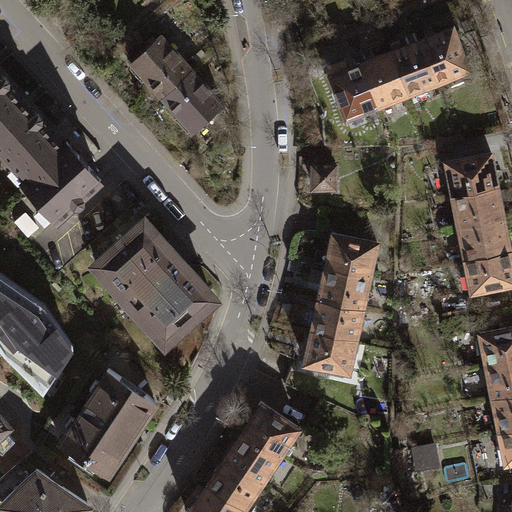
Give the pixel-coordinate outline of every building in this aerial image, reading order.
[(425,35),(442,80),(469,69),(452,25),(425,35)] [(192,68),(161,33),(130,60),(162,95),(192,68)] [(393,47),(410,92),(442,80),(425,35),(393,47)] [(361,59),(378,104),(410,92),(393,47),(361,59)] [(329,71),(346,117),(378,104),(361,59),(329,71)] [(223,102),(192,68),(162,95),(193,129),(223,102)] [(0,134),(29,109),(8,84),(9,78),(5,75),(0,74),(0,134)] [(0,147),(26,177),(62,144),(40,121),(41,115),(38,111),(31,111),(29,109),(0,134),(0,147)] [(66,140),(62,144),(26,177),(22,181),(56,217),(73,202),(80,203),(83,200),(83,194),(100,177),(66,140)] [(446,160),(453,193),(498,184),(492,151),(446,160)] [(308,189),(336,190),(337,163),(309,162),(308,189)] [(453,193),(459,225),(505,217),(498,184),(453,193)] [(459,225),(465,258),(511,249),(505,217),(459,225)] [(96,263),(164,339),(213,295),(145,219),(96,263)] [(370,274),(377,241),(332,231),(324,264),(370,274)] [(470,285),(472,291),(511,283),(511,254),(511,249),(465,258),(468,270),(462,271),(465,286),(470,285)] [(363,306),(370,274),(324,264),(317,296),(363,306)] [(0,267),(0,338),(0,339),(49,379),(76,341),(46,299),(0,267)] [(356,338),(363,306),(317,296),(310,328),(356,338)] [(511,325),(479,331),(485,364),(511,358),(511,325)] [(349,371),(356,338),(310,328),(302,362),(326,367),(325,371),(342,375),(343,369),(349,371)] [(511,358),(485,364),(491,396),(511,392),(511,358)] [(60,439),(108,471),(121,451),(117,448),(139,416),(143,419),(157,399),(108,366),(60,439)] [(511,392),(491,396),(498,429),(511,426),(511,392)] [(283,455),(302,427),(262,400),(243,428),(283,455)] [(0,432),(9,424),(0,413),(0,432)] [(503,457),(504,461),(511,459),(511,426),(498,429),(500,442),(496,442),(499,457),(503,457)] [(264,483),(283,455),(243,428),(224,456),(264,483)] [(435,442),(413,446),(417,467),(439,463),(435,442)] [(245,511),(264,483),(224,456),(205,484),(245,511)] [(81,511),(88,502),(37,466),(0,499),(4,503),(0,506),(0,507),(4,511),(81,511)] [(186,511),(243,511),(245,511),(205,484),(185,511),(186,511)]
